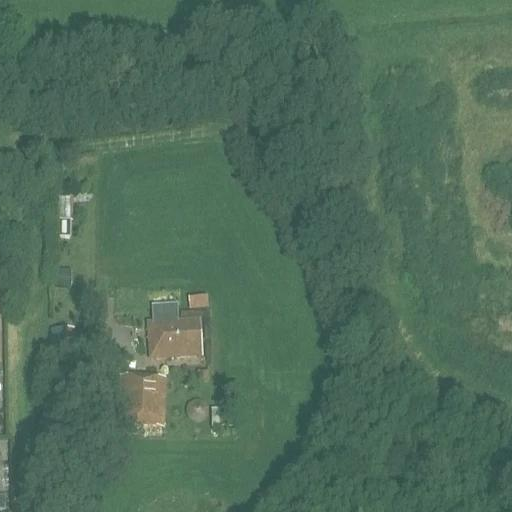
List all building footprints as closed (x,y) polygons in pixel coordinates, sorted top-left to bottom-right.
[(76,198),(61,199),(62,220),(77,219),(76,198)] [(193,300),(193,311),(213,310),(212,299),(193,300)] [(165,356),(165,360),(201,358),(199,322),(148,325),(150,357),(165,356)] [(121,379),(119,426),(162,428),(164,381),(121,379)] [(219,411),(220,429),(234,429),(234,410),(219,411)]
